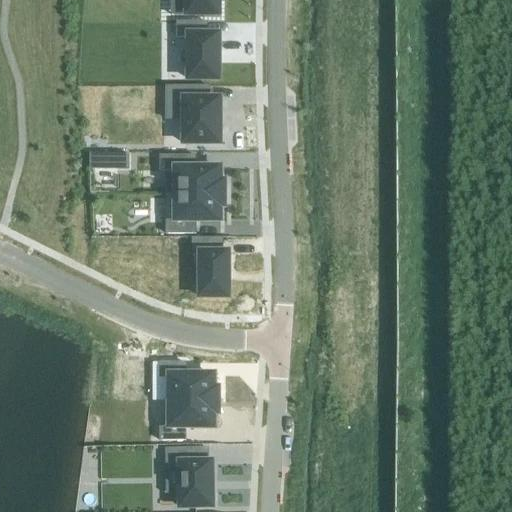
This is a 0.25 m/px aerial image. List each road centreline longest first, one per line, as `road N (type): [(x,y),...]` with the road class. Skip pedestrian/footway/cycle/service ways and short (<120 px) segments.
road 1 (residential): [(279,343),(275,0)]
road 2 (residential): [(0,250),(162,329),(279,343)]
road 3 (residential): [(269,511),(279,343)]
